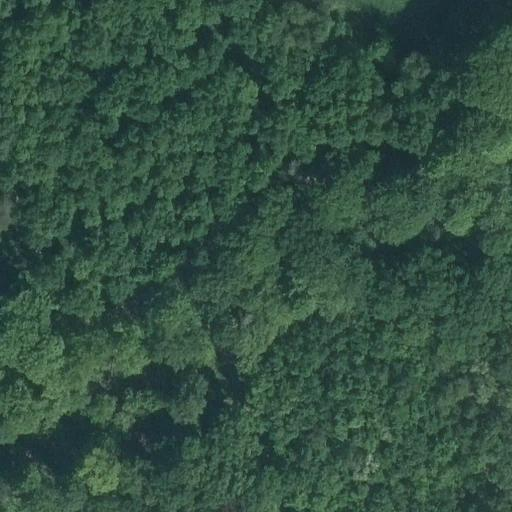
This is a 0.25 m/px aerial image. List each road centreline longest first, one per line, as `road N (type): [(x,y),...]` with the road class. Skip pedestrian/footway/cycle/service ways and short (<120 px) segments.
road 1 (track): [(214,260),(511,37)]
road 2 (track): [(311,511),(214,260)]
